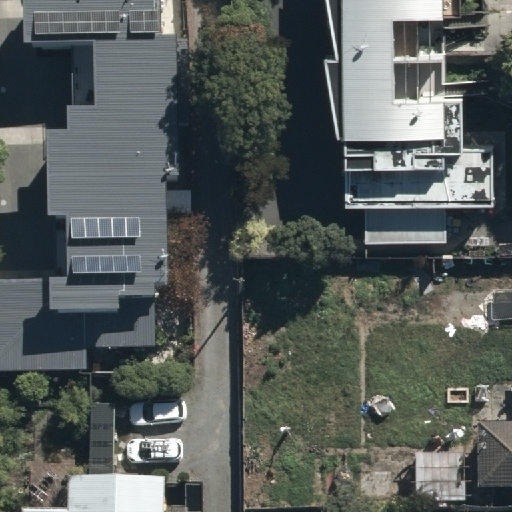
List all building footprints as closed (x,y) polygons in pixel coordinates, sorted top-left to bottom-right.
[(23,0),(25,51),(93,50),(94,112),(69,113),(69,139),(48,140),(50,224),(68,224),(70,283),(0,284),(0,373),(87,372),(87,353),(152,352),(151,285),(168,284),(166,217),(191,216),(191,192),(182,192),(180,125),(194,125),(192,46),(160,46),(159,0),(23,0)] [(330,0),(337,51),(325,51),(338,132),(348,132),(348,204),(362,204),(362,241),(449,241),(450,204),(490,204),(490,144),(461,144),(462,88),(443,88),(444,9),(461,9),(460,0),(330,0)] [(511,421),(477,422),(477,487),(511,486),(511,421)] [(469,453),(416,454),(417,503),(470,503),(469,453)] [(163,511),(164,476),(69,475),(68,510),(25,510),(25,511),(163,511)]
